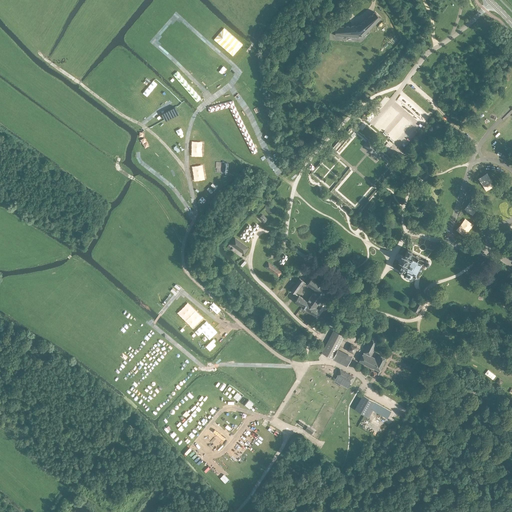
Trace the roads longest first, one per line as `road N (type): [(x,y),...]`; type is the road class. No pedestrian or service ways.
road 1 (track): [(306,511),(427,463),(437,434),(347,369),(283,359),(211,295),(183,263),(194,213),(187,171),(156,134),(37,51)]
road 2 (track): [(284,242),(343,284),(371,292),(373,312),(394,317),(433,348),(439,366),(428,397),(431,423)]
road 3 (track): [(371,307),(307,346),(307,364),(275,417),(284,441),(275,457)]
road 4 (track): [(318,336),(249,271),(259,231),(284,242)]
road 5 (track): [(295,185),(362,103),(406,81)]
road 6 (track): [(485,253),(430,285),(419,318),(394,317)]
